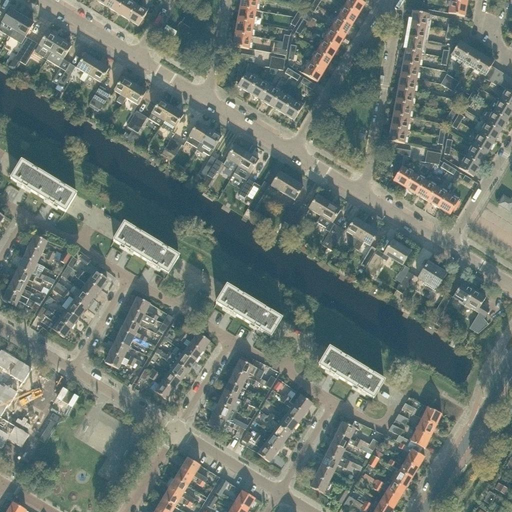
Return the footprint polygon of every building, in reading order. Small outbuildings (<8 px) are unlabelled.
[(116,13),(123,0),(108,0),(105,6),(116,13)] [(127,20),(136,6),(126,0),(123,0),(116,13),(127,20)] [(258,0),(241,0),(240,8),(256,11),(258,0)] [(366,4),(361,1),(359,0),(348,0),(344,7),(358,16),(366,4)] [(465,17),(467,4),(451,1),(448,14),(465,17)] [(314,13),(318,7),(313,4),(309,10),(314,13)] [(139,26),(147,13),(136,6),(127,20),(139,26)] [(351,27),(358,16),(344,7),(338,19),(351,27)] [(256,11),(240,8),(238,21),(254,23),(256,11)] [(14,30),(22,17),(10,10),(2,23),(14,30)] [(427,29),(429,15),(413,12),(410,26),(427,29)] [(26,37),(34,24),(22,17),(14,30),(26,37)] [(295,28),(299,21),(295,19),(291,26),(295,28)] [(344,38),(351,27),(338,19),(331,30),(344,38)] [(300,26),(304,29),(308,23),(303,20),(300,26)] [(251,37),(254,23),(238,21),(235,34),(251,37)] [(300,36),(304,29),(300,26),(296,33),(300,36)] [(424,41),(427,29),(410,26),(408,38),(424,41)] [(338,49),(344,38),(331,30),(324,41),(338,49)] [(49,33),(48,32),(40,46),(51,53),(60,39),(54,36),(54,35),(51,33),(49,33)] [(249,50),(251,37),(235,34),(233,47),(249,50)] [(20,62),(33,41),(27,38),(15,59),(20,62)] [(422,54),(424,41),(408,38),(405,51),(422,54)] [(59,67),(63,60),(71,47),(60,39),(51,53),(47,60),(59,67)] [(33,41),(20,62),(25,65),(38,45),(33,41)] [(331,60),(338,49),(324,41),(317,52),(331,60)] [(463,63),(471,49),(459,42),(451,56),(463,63)] [(474,70),(482,56),(471,49),(463,63),(474,70)] [(419,67),(422,54),(405,51),(403,64),(419,67)] [(324,72),(331,60),(317,52),(310,64),(324,72)] [(89,76),(97,62),(85,55),(77,69),(89,76)] [(254,63),(255,57),(241,55),(240,61),(248,62),(254,63)] [(491,67),(494,63),(482,56),(474,70),(485,77),(491,67)] [(284,66),(285,60),(272,58),(271,63),(284,66)] [(246,73),(248,62),(240,61),(236,82),(239,84),(246,73)] [(101,83),(109,69),(97,62),(89,76),(84,83),(89,86),(94,79),(101,83)] [(70,64),(66,72),(58,85),(56,89),(60,92),(62,88),(63,88),(75,67),(70,64)] [(317,83),(324,72),(310,64),(304,75),(317,83)] [(417,80),(419,67),(403,64),(400,77),(417,80)] [(487,84),(489,82),(496,70),(491,67),(485,77),(483,81),(487,84)] [(58,85),(66,72),(60,68),(52,82),(52,81),(49,87),(54,90),(57,85),(58,85)] [(496,86),(497,84),(503,74),(498,71),(491,83),(496,86)] [(293,72),(290,77),(298,81),(301,77),(293,72)] [(258,80),(256,78),(246,73),(239,84),(238,87),(249,94),(258,80)] [(447,76),(447,75),(445,74),(440,84),(448,89),(451,84),(444,80),(447,76)] [(502,87),(508,77),(503,74),(497,84),(502,87)] [(453,79),(447,75),(447,76),(444,80),(451,84),(454,79),(453,79)] [(414,93),(417,80),(400,77),(398,90),(414,93)] [(507,90),(511,81),(511,79),(508,77),(502,87),(507,90)] [(126,99),(134,85),(123,78),(114,91),(121,95),(117,102),(122,105),(126,99)] [(313,91),(316,86),(304,79),(301,84),(313,91)] [(261,101),(269,87),(258,80),(249,94),(261,101)] [(138,106),(146,92),(134,85),(126,99),(138,106)] [(95,108),(105,92),(106,90),(100,87),(90,104),(95,108)] [(272,107),(280,93),(269,87),(261,101),(272,107)] [(412,106),(414,93),(398,90),(396,103),(412,106)] [(511,93),(507,90),(500,102),(511,108),(511,93)] [(105,92),(95,108),(100,111),(110,95),(105,92)] [(283,114),(292,100),(280,93),(272,107),(283,114)] [(470,99),(470,98),(469,98),(465,104),(470,107),(474,101),(470,99)] [(294,121),(303,107),(292,100),(283,114),(294,121)] [(161,127),(164,121),(172,108),(160,101),(149,119),(161,127)] [(507,121),(511,113),(511,108),(500,102),(493,113),(507,121)] [(410,119),(412,106),(396,103),(393,116),(410,119)] [(451,113),(455,116),(459,110),(454,107),(450,113),(451,113)] [(176,129),(184,115),(172,108),(164,121),(161,127),(165,129),(168,124),(176,129)] [(132,130),(142,115),(137,112),(127,127),(132,130)] [(451,122),(455,116),(451,113),(450,113),(446,120),(451,122)] [(500,133),(507,121),(493,113),(486,124),(500,133)] [(455,121),(460,124),(464,117),(459,114),(455,121)] [(142,115),(132,130),(138,134),(148,118),(142,115)] [(407,131),(410,119),(393,116),(391,128),(407,131)] [(456,129),(460,124),(455,121),(452,127),(456,129)] [(198,149),(201,144),(210,130),(198,123),(186,142),(198,149)] [(493,144),(500,133),(486,124),(480,135),(493,144)] [(405,144),(407,131),(391,128),(388,141),(405,144)] [(213,151),(221,138),(210,130),(201,144),(198,149),(197,151),(203,155),(207,148),(213,151)] [(487,155),(493,144),(480,135),(473,147),(487,155)] [(166,160),(177,142),(171,139),(162,155),(162,156),(162,157),(166,160)] [(177,142),(166,160),(171,163),(172,161),(172,162),(182,146),(177,142)] [(236,172),(239,167),(247,153),(235,146),(224,165),(236,172)] [(480,166),(487,155),(473,147),(466,158),(480,166)] [(410,158),(411,152),(397,150),(396,155),(410,158)] [(440,161),(441,155),(428,152),(426,158),(440,161)] [(247,179),(250,174),(259,160),(247,153),(239,167),(236,172),(242,176),(240,178),(245,181),(246,179),(247,179)] [(409,160),(410,158),(396,155),(392,177),(395,179),(402,167),(402,166),(406,167),(407,160),(409,160)] [(439,167),(440,161),(426,158),(425,164),(439,167)] [(473,177),(480,166),(466,158),(459,169),(473,177)] [(207,176),(217,161),(214,166),(209,162),(202,173),(207,176)] [(217,161),(207,176),(213,180),(222,164),(217,161)] [(33,168),(33,169),(22,162),(11,180),(38,196),(49,179),(38,172),(38,171),(33,168)] [(405,188),(414,175),(402,167),(395,179),(393,181),(405,188)] [(449,167),(446,171),(453,176),(456,171),(449,167)] [(283,193),(291,180),(280,173),(271,186),(283,193)] [(416,195),(425,181),(414,175),(405,188),(416,195)] [(469,185),(471,180),(465,177),(462,181),(469,185)] [(60,185),(49,179),(38,196),(66,213),(76,195),(65,188),(60,185)] [(245,199),(247,196),(254,184),(248,180),(239,196),(245,199)] [(295,201),(303,187),(291,180),(283,193),(295,201)] [(428,202),(436,188),(425,181),(416,195),(428,202)] [(253,213),(270,185),(264,182),(248,209),(253,213)] [(439,209),(447,195),(436,188),(428,202),(439,209)] [(450,215),(458,202),(447,195),(439,209),(450,215)] [(321,216),(329,203),(317,196),(309,209),(321,216)] [(504,208),(508,200),(503,197),(499,205),(504,208)] [(333,224),(341,210),(329,203),(321,216),(317,223),(327,229),(326,230),(330,233),(322,245),(327,249),(340,228),(333,224)] [(294,229),(304,213),(299,209),(296,215),(289,226),(294,229)] [(289,226),(296,215),(290,211),(283,222),(289,226)] [(353,248),(358,239),(367,226),(355,218),(346,232),(353,236),(348,245),(353,248)] [(136,231),(124,224),(114,242),(141,258),(152,241),(141,234),(136,231)] [(370,247),(378,233),(367,226),(358,239),(353,248),(358,251),(363,242),(370,247)] [(328,259),(345,231),(340,228),(327,249),(323,256),(328,259)] [(42,253),(48,242),(35,236),(29,247),(42,253)] [(163,247),(163,248),(152,241),(141,258),(168,275),(179,257),(168,250),(163,247)] [(402,266),(411,252),(392,241),(384,255),(402,266)] [(37,264),(42,253),(29,247),(24,258),(37,264)] [(369,263),(375,255),(377,251),(371,247),(365,258),(364,260),(369,263)] [(65,265),(71,256),(66,253),(60,262),(65,265)] [(383,260),(381,259),(375,255),(369,263),(366,269),(364,271),(373,277),(383,260)] [(37,278),(39,274),(39,273),(37,272),(40,265),(37,264),(24,258),(19,269),(37,278)] [(73,269),(78,261),(73,258),(68,266),(73,269)] [(366,269),(369,263),(364,260),(361,265),(366,269)] [(436,291),(446,274),(428,263),(418,279),(425,283),(424,284),(436,291)] [(407,275),(408,273),(410,271),(404,267),(401,271),(407,275)] [(43,280),(37,278),(19,269),(13,279),(26,286),(29,281),(33,283),(34,280),(35,281),(41,284),(43,280)] [(86,272),(84,273),(81,270),(76,277),(81,281),(84,278),(88,281),(93,284),(100,290),(107,280),(96,271),(92,276),(86,272)] [(407,275),(396,292),(397,292),(395,295),(402,299),(403,296),(402,295),(414,277),(408,273),(407,275)] [(24,290),(26,286),(13,279),(8,290),(40,306),(43,302),(28,295),(29,293),(24,290)] [(100,290),(93,284),(88,281),(81,291),(93,300),(100,290)] [(55,287),(69,297),(72,294),(59,284),(60,284),(57,283),(55,287)] [(469,287),(464,284),(462,284),(454,298),(465,305),(476,289),(471,286),(470,286),(469,287)] [(242,320),(254,303),(243,296),(244,296),(239,293),(238,293),(227,286),(216,304),(242,320)] [(67,301),(69,297),(55,287),(53,291),(67,301)] [(486,318),(490,310),(482,305),(486,298),(480,294),(480,293),(480,291),(476,289),(465,305),(479,314),(476,319),(481,322),(484,317),(486,318)] [(40,306),(8,290),(3,301),(16,308),(18,302),(32,309),(30,312),(35,315),(40,306)] [(86,309),(93,300),(81,291),(74,301),(86,309)] [(449,302),(452,297),(447,294),(434,314),(440,318),(449,303),(449,302)] [(150,318),(152,314),(147,312),(150,304),(137,298),(132,309),(150,318)] [(438,302),(438,301),(436,300),(432,307),(433,307),(427,318),(430,320),(436,309),(437,310),(440,304),(438,302)] [(79,319),(86,309),(74,301),(67,310),(79,319)] [(271,337),(282,319),(270,313),(271,312),(266,309),(265,310),(254,303),(242,320),(271,337)] [(72,329),(50,313),(47,311),(42,308),(37,317),(42,320),(44,316),(53,322),(49,328),(64,339),(72,329)] [(156,321),(150,318),(132,309),(127,320),(140,326),(142,321),(149,324),(150,323),(154,325),(156,321)] [(58,312),(57,313),(52,310),(50,313),(72,329),(79,319),(67,310),(63,315),(58,312)] [(227,312),(215,314),(216,320),(228,318),(227,312)] [(163,324),(168,327),(173,318),(168,315),(163,324)] [(238,332),(243,321),(238,319),(233,330),(238,332)] [(475,332),(481,322),(476,319),(470,329),(475,332)] [(151,345),(153,341),(136,333),(140,326),(127,320),(121,331),(134,337),(139,339),(150,345),(151,345)] [(163,334),(168,327),(163,324),(158,332),(163,334)] [(129,348),(134,337),(121,331),(116,341),(129,348)] [(186,340),(190,335),(185,331),(181,336),(186,340)] [(203,352),(210,342),(198,334),(191,344),(203,352)] [(148,348),(150,345),(139,339),(137,343),(148,348)] [(124,359),(129,348),(116,341),(111,352),(124,359)] [(196,362),(203,352),(191,344),(184,353),(196,362)] [(196,362),(184,353),(176,347),(171,354),(169,352),(166,355),(172,360),(177,363),(188,371),(196,362)] [(170,363),(172,360),(166,355),(158,349),(156,353),(170,363)] [(341,355),(330,349),(319,366),(346,383),(357,365),(346,358),(341,355)] [(2,351),(2,350),(0,352),(0,367),(8,372),(0,384),(0,448),(1,449),(1,450),(4,445),(5,445),(5,444),(8,440),(21,448),(21,449),(30,435),(29,435),(15,427),(16,426),(15,426),(14,426),(2,419),(2,418),(1,417),(5,410),(7,407),(9,408),(10,407),(9,407),(17,393),(18,394),(18,393),(17,393),(23,383),(24,384),(24,383),(32,369),(32,370),(33,369),(26,365),(25,364),(25,365),(2,351)] [(118,370),(124,359),(111,352),(105,363),(118,370)] [(129,361),(138,366),(139,367),(142,363),(131,357),(129,361)] [(259,383),(261,379),(255,377),(259,370),(240,360),(234,372),(247,378),(253,381),(259,383)] [(181,381),(188,371),(177,363),(170,373),(181,381)] [(368,371),(368,372),(357,365),(346,383),(373,399),(384,382),(373,375),(373,374),(368,371)] [(143,369),(139,367),(138,366),(136,369),(133,374),(137,377),(143,369)] [(145,382),(150,373),(145,370),(140,379),(145,382)] [(242,389),(247,378),(234,372),(229,382),(242,389)] [(174,391),(181,381),(170,373),(162,382),(174,391)] [(162,382),(158,379),(152,375),(150,378),(155,382),(150,389),(167,401),(174,391),(162,382)] [(271,389),(276,380),(271,377),(265,386),(271,389)] [(237,399),(242,389),(229,382),(224,393),(237,399)] [(242,402),(237,399),(224,393),(219,404),(232,410),(237,413),(241,406),(242,407),(243,407),(246,408),(248,405),(242,402)] [(305,415),(313,404),(301,396),(293,406),(305,415)] [(293,406),(289,402),(284,399),(281,402),(291,410),(286,416),(298,424),(305,415),(293,406)] [(237,413),(232,410),(219,404),(213,415),(226,421),(237,427),(239,423),(234,420),(237,413)] [(412,415),(415,409),(405,404),(402,410),(412,415)] [(436,427),(442,415),(427,408),(421,420),(436,427)] [(265,422),(269,418),(263,414),(260,419),(265,422)] [(286,416),(282,422),(272,414),(269,418),(291,434),(298,424),(286,416)] [(245,430),(237,427),(226,421),(213,415),(208,426),(225,434),(228,427),(238,431),(235,436),(240,439),(245,430)] [(405,426),(408,420),(399,415),(395,420),(405,426)] [(284,444),(291,434),(269,418),(267,421),(277,429),(272,435),(284,444)] [(431,438),(436,427),(421,420),(416,431),(431,438)] [(350,440),(356,429),(343,422),(337,433),(350,440)] [(400,436),(403,430),(392,425),(389,431),(399,436),(400,436)] [(425,449),(431,438),(416,431),(411,442),(422,448),(425,449)] [(253,435),(248,432),(242,441),(248,444),(253,435)] [(356,443),(350,440),(337,433),(332,444),(345,451),(349,444),(367,454),(365,457),(369,459),(370,455),(373,451),(368,449),(361,445),(356,443)] [(260,441),(263,438),(258,434),(253,441),(258,445),(257,446),(262,449),(258,454),(269,463),(277,453),(265,445),(260,441)] [(277,453),(284,444),(272,435),(265,445),(277,453)] [(411,442),(400,436),(399,436),(396,441),(401,444),(407,447),(411,442)] [(373,451),(378,443),(373,440),(370,445),(368,448),(373,451)] [(418,454),(422,448),(411,442),(407,447),(418,454)] [(342,458),(345,451),(332,444),(327,455),(351,467),(354,469),(360,472),(362,468),(342,458)] [(418,454),(407,447),(401,444),(399,448),(405,452),(410,455),(406,461),(418,469),(425,458),(418,454)] [(380,460),(383,455),(376,451),(374,455),(380,460)] [(351,467),(327,455),(321,466),(334,472),(338,465),(352,473),(354,469),(351,467)] [(374,469),(379,460),(373,456),(367,465),(374,469)] [(200,466),(194,462),(188,459),(181,469),(194,477),(200,480),(205,484),(208,480),(197,473),(200,466)] [(402,467),(390,460),(388,464),(397,469),(400,471),(412,479),(418,469),(406,461),(402,467)] [(329,483),(334,472),(321,466),(316,477),(329,483)] [(188,487),(194,477),(181,469),(175,479),(188,487)] [(412,479),(400,471),(397,469),(394,473),(395,473),(391,480),(394,481),(406,489),(412,479)] [(372,483),(374,480),(365,474),(363,477),(372,483)] [(335,486),(329,483),(316,477),(311,488),(329,497),(335,486)] [(182,497),(188,487),(175,479),(169,490),(182,497)] [(497,487),(509,491),(511,483),(500,479),(497,487)] [(218,489),(223,492),(228,483),(223,480),(218,489)] [(390,487),(385,484),(379,481),(376,485),(382,489),(387,492),(400,499),(406,489),(394,481),(390,487)] [(175,508),(182,497),(169,490),(163,500),(175,508)] [(349,493),(344,490),(342,490),(335,501),(342,505),(349,493)] [(248,510),(255,499),(242,492),(236,502),(248,510)] [(394,510),(400,499),(387,492),(381,502),(394,510)] [(485,503),(494,509),(500,500),(492,494),(485,503)] [(210,501),(216,504),(219,499),(214,496),(210,501)] [(349,509),(355,500),(349,497),(344,506),(349,509)] [(172,511),(175,508),(163,500),(156,510),(159,511),(172,511)] [(212,510),(216,504),(210,501),(207,507),(212,510)] [(363,505),(369,509),(372,505),(366,501),(363,505)] [(247,511),(248,510),(236,502),(229,511),(247,511)] [(392,511),(394,510),(381,502),(374,511),(392,511)] [(25,511),(26,511),(13,503),(7,511),(25,511)]
